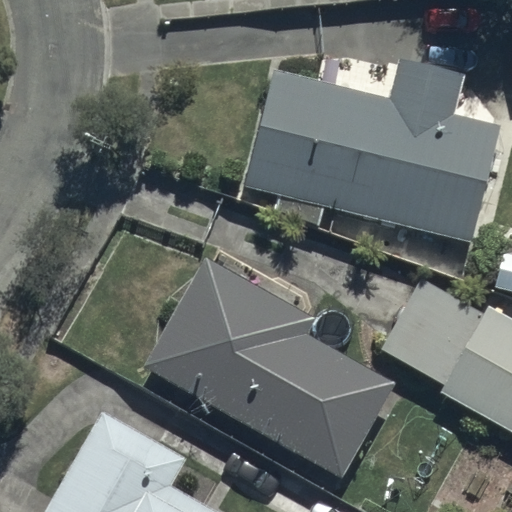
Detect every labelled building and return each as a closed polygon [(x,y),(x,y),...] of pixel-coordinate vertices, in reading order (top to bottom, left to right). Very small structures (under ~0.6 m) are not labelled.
[(398,120),(285,94),(260,201),(480,253),(505,146),(458,135),(467,97),(407,82),(398,120)] [(511,250),(503,247),(493,280),(511,285),(511,250)] [(213,285),(157,382),(354,494),(404,407),(307,351),(312,341),(213,285)] [(427,302),(393,364),(464,403),(460,409),(511,437),(511,337),(500,331),(496,340),(427,302)] [(181,475),(108,434),(63,511),(182,511),(165,502),(181,475)]
